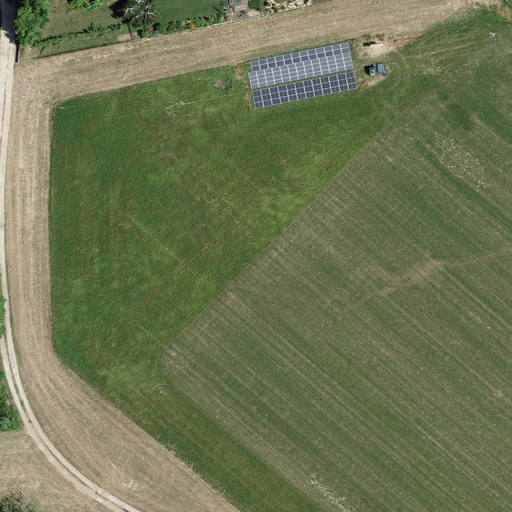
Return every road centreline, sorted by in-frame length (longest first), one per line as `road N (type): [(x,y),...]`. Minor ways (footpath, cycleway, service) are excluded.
road 1 (track): [(127,511),(75,480),(47,449),(16,386),(0,255)]
road 2 (track): [(0,171),(7,0)]
